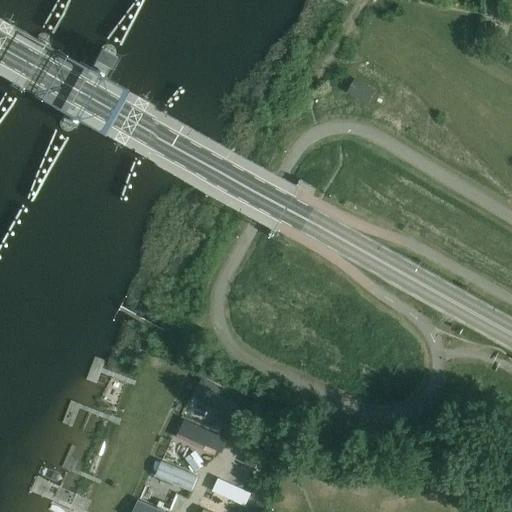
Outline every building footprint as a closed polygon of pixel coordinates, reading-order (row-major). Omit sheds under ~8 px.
[(490,24),(487,36),(499,40),(502,32),(499,26),(490,24)] [(37,35),(16,72),(10,83),(9,85),(9,88),(10,90),(11,91),(13,92),(15,93),(17,93),(19,92),(21,90),(48,42),(49,40),(49,38),(48,36),(47,34),(45,33),(43,32),(41,32),(39,33),(37,35)] [(101,47),(72,98),(60,119),(59,122),(59,125),(60,127),(61,130),(64,131),(67,132),(69,131),(72,130),(74,128),(115,55),(116,53),(115,50),(114,48),(112,46),(110,44),(108,44),(105,44),(103,45),(101,47)] [(368,102),(374,91),(355,79),(348,91),(368,102)] [(163,111),(162,112),(142,146),(142,148),(142,149),(143,151),(144,152),(145,153),(146,153),(148,153),(149,152),(151,151),(170,118),(170,116),(170,115),(170,113),(169,112),(168,111),(166,111),(164,111),(163,111)] [(260,403),(241,393),(203,375),(195,392),(242,416),(242,415),(251,419),(260,403)] [(206,445),(217,450),(222,452),(228,438),(184,418),(178,432),(206,445)] [(197,475),(161,460),(155,475),(191,490),(197,475)] [(212,490),(248,507),(253,494),(218,477),(212,490)] [(166,511),(138,500),(132,511),(166,511)]
